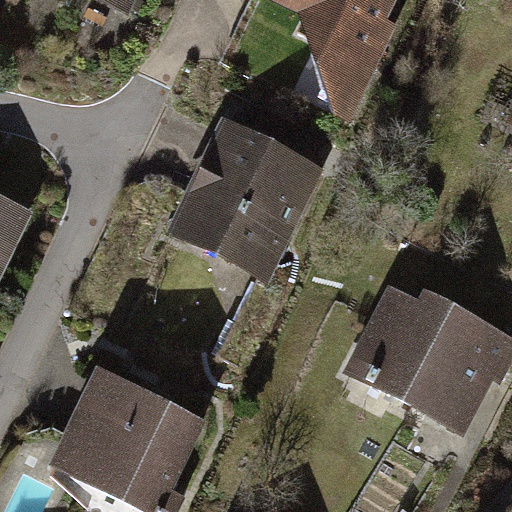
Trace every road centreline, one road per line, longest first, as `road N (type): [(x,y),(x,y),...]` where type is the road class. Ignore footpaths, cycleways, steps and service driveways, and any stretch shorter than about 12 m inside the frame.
road 1 (residential): [(115,151),(0,400)]
road 2 (residential): [(0,106),(115,151)]
